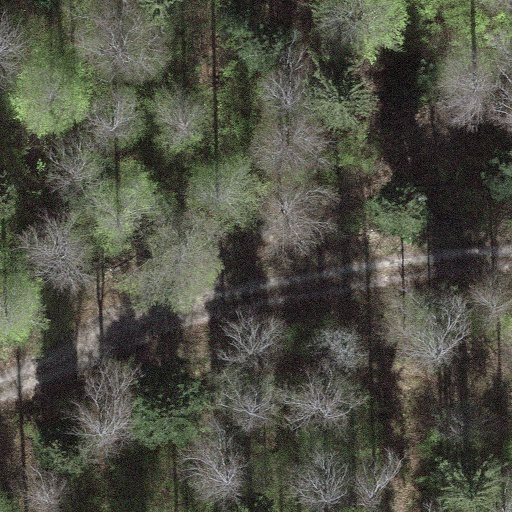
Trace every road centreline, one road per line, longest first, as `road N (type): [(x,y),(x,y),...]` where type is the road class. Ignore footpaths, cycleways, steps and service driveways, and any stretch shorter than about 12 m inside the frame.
road 1 (track): [(0,389),(211,288),(511,262)]
road 2 (track): [(81,351),(244,363),(511,414)]
road 3 (track): [(511,101),(211,288)]
